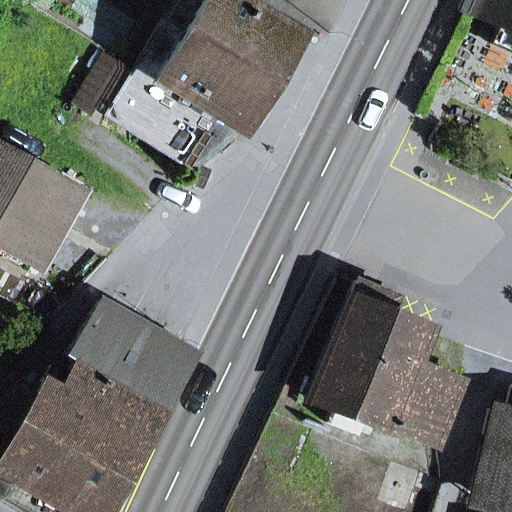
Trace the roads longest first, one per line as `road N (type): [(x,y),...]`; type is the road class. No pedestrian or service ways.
road 1 (primary): [(324,162),(165,511)]
road 2 (residential): [(511,234),(499,248),(324,162)]
road 3 (primary): [(405,0),(324,162)]
